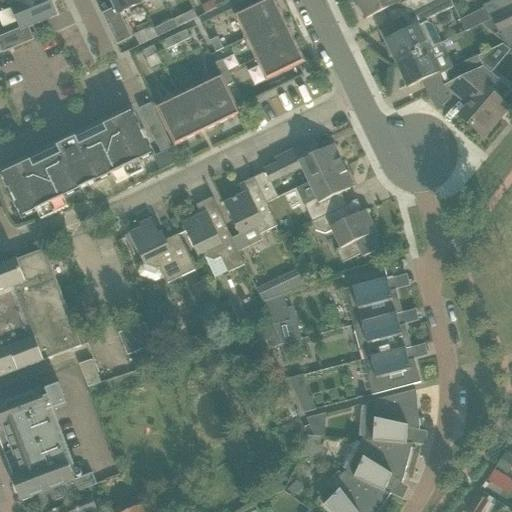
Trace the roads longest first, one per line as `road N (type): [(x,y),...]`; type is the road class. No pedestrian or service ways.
road 1 (residential): [(411,511),(450,419),(450,376),(429,281),(438,246),(408,150),(352,88)]
road 2 (residential): [(119,210),(338,106),(352,88)]
road 3 (residential): [(0,157),(138,89)]
